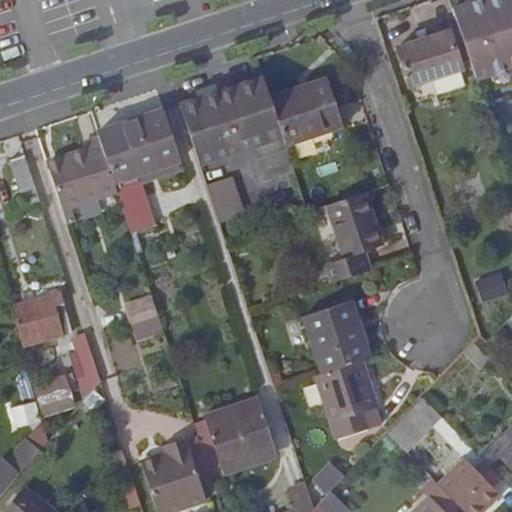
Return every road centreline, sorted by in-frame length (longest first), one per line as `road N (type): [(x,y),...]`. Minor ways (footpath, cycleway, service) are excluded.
road 1 (residential): [(429,327),(431,240),(351,0)]
road 2 (secondary): [(318,0),(0,103)]
